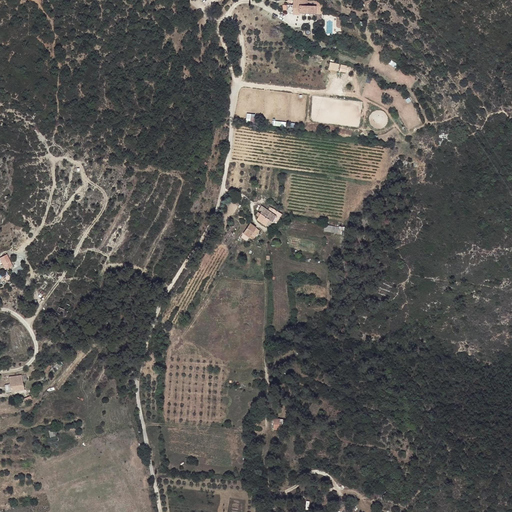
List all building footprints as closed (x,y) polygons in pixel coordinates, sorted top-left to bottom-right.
[(293,0),(294,14),(323,14),(323,4),(319,4),(319,5),(308,5),(308,0),(293,0)] [(302,26),(287,26),(287,32),(282,32),(282,40),(287,42),(294,42),(294,40),(316,41),(316,32),(310,28),(302,28),(302,26)] [(330,62),(330,70),(339,71),(340,63),(330,62)] [(260,217),(258,220),(269,227),(273,221),(277,224),(283,213),(271,206),(270,209),(263,205),(257,215),(260,217)] [(248,232),(253,224),(248,221),(241,230),(244,233),(246,234),(245,236),(249,239),(251,235),(248,232)] [(255,229),(253,234),(253,237),(264,243),(266,239),(274,244),(277,238),(279,238),(275,235),(255,224),(253,228),(255,229)] [(345,234),(346,227),(325,225),(325,232),(345,234)] [(6,269),(14,265),(8,254),(0,258),(6,269)] [(21,274),(11,278),(13,283),(23,280),(21,274)] [(54,369),(46,375),(49,379),(52,376),(52,375),(56,371),(54,369)] [(25,387),(24,383),(21,372),(9,375),(12,384),(7,385),(9,391),(25,387)] [(275,414),(267,414),(268,423),(276,423),(275,422),(279,421),(278,416),(275,416),(275,414)]
